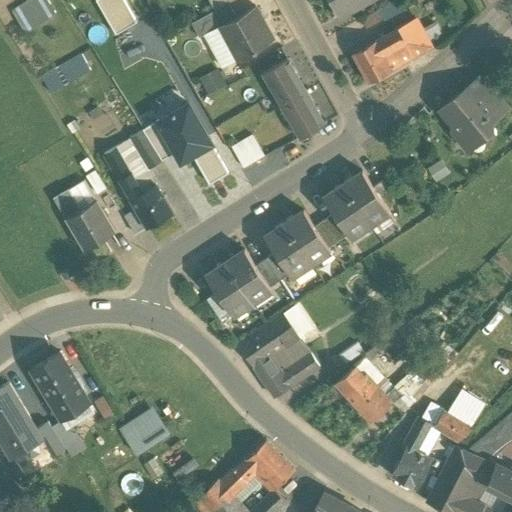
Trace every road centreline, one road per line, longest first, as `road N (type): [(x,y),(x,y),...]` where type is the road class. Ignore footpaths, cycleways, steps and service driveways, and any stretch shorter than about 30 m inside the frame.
road 1 (residential): [(145,310),(178,332),(285,438),(402,511)]
road 2 (residential): [(365,141),(174,258),(145,310)]
road 3 (residential): [(365,141),(511,11)]
road 4 (residential): [(365,141),(291,0)]
road 5 (residential): [(0,355),(35,328),(145,310)]
